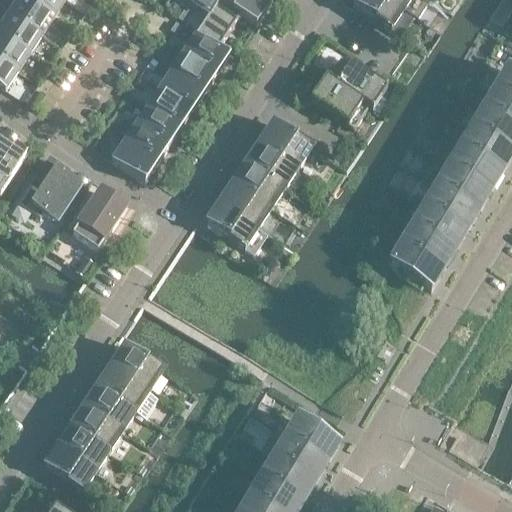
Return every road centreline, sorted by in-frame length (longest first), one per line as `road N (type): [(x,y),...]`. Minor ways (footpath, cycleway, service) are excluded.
road 1 (residential): [(176,224),(0,492)]
road 2 (unclassified): [(370,445),(511,214)]
road 3 (residential): [(319,7),(176,224)]
road 4 (residential): [(0,109),(176,224)]
road 5 (unclassified): [(496,511),(370,445)]
